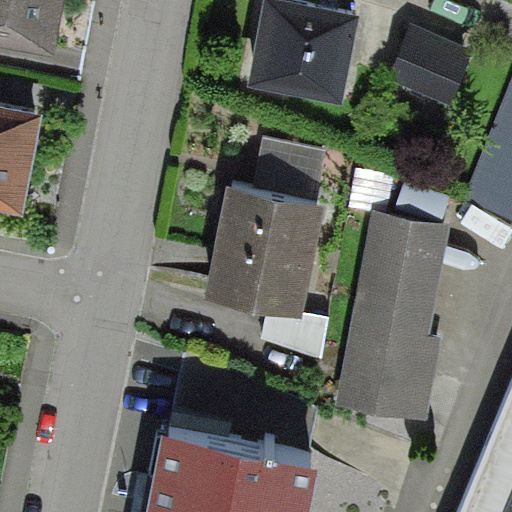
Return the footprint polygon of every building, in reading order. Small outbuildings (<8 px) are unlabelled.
[(0,0),(0,58),(54,67),(65,0),(0,0)] [(366,27),(273,3),(249,94),(342,118),(366,27)] [(475,59),(411,33),(389,85),(454,111),(475,59)] [(0,222),(24,226),(43,116),(0,108),(0,222)] [(511,111),(472,204),(511,221),(511,111)] [(320,160),(265,149),(254,203),(310,214),(320,160)] [(254,203),(231,199),(209,315),(302,333),(324,216),(310,214),(254,203)] [(456,227),(363,215),(337,416),(430,428),(456,227)] [(511,511),(511,373),(454,511),(511,511)] [(312,511),(324,462),(168,425),(147,511),(312,511)]
